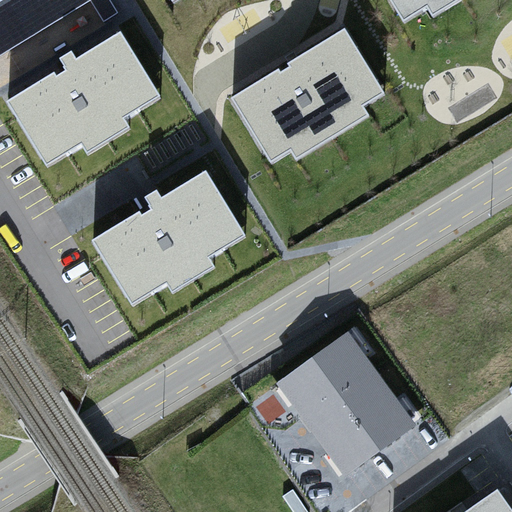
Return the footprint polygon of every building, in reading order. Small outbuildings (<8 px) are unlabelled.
[(0,0),(0,55),(89,0),(0,0)] [(391,0),(404,21),(427,7),(433,15),(458,0),(391,0)] [(62,67),(3,102),(47,175),(82,154),(87,162),(138,132),(133,122),(167,101),(124,30),(82,55),(76,47),(56,59),(62,67)] [(284,68),(234,99),(274,164),(292,152),(298,161),(372,115),(367,108),(388,96),(348,30),(292,65),(294,68),(287,73),(284,68)] [(91,240),(136,312),(167,292),(173,302),(224,270),(218,262),(253,240),(209,170),(169,195),(162,184),(142,197),(147,205),(91,240)] [(349,332),(277,383),(344,476),(415,425),(349,332)] [(511,511),(511,487),(510,485),(470,511),(511,511)]
